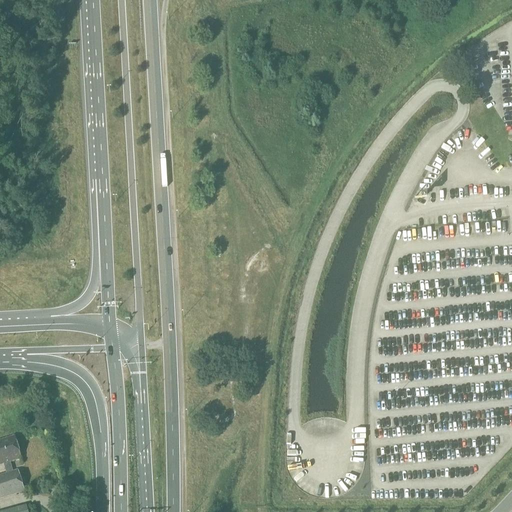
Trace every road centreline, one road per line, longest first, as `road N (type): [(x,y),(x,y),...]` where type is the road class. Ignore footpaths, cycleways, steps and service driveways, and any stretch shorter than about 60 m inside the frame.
road 1 (motorway): [(174,511),(151,0)]
road 2 (secondary): [(139,341),(122,0)]
road 3 (trunk): [(92,0),(106,255)]
road 4 (motorway): [(26,361),(63,367),(91,389),(102,511)]
road 5 (trunk): [(147,511),(139,341)]
road 6 (trunk): [(113,348),(120,511)]
